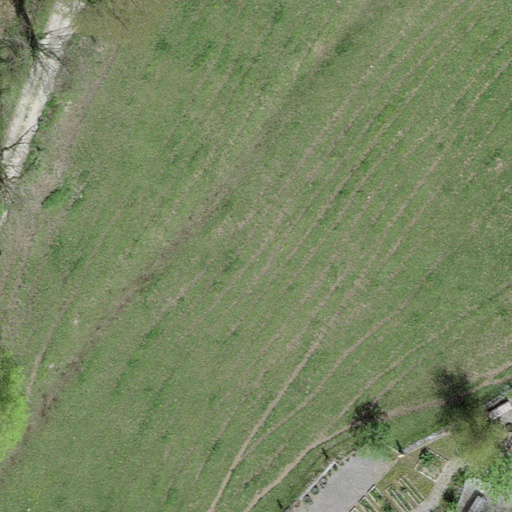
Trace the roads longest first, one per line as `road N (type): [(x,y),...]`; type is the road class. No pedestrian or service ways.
road 1 (track): [(0,477),(66,364),(379,0)]
road 2 (track): [(66,0),(0,173)]
